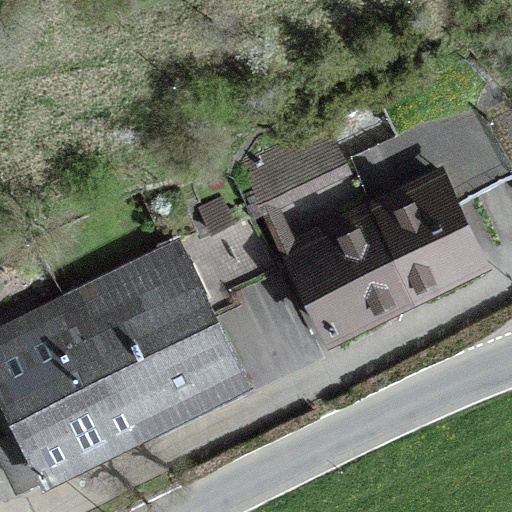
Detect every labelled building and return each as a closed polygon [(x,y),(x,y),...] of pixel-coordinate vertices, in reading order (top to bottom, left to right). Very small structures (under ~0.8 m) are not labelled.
[(349,171),(330,125),(244,160),(263,207),(349,171)] [(326,205),(276,230),(327,334),(493,252),(446,157),(330,214),(326,205)] [(213,230),(236,220),(224,194),(201,204),(213,230)] [(180,230),(71,284),(142,425),(251,371),(180,230)] [(0,429),(0,451),(18,487),(142,425),(71,284),(39,300),(35,291),(0,308),(0,411),(7,426),(0,429)]
